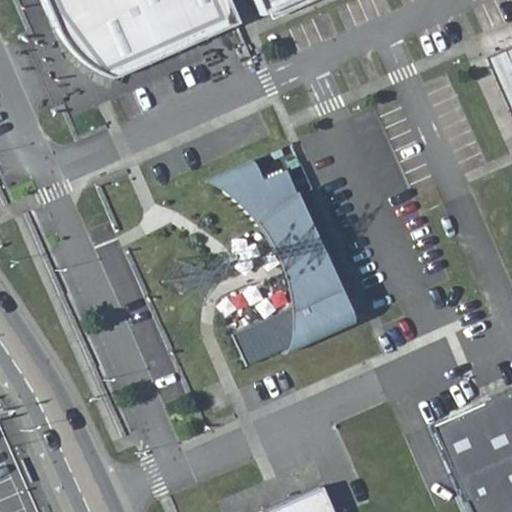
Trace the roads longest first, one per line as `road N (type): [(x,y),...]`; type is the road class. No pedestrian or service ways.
road 1 (secondary): [(117,511),(62,392),(0,296)]
road 2 (secondary): [(0,351),(30,396),(79,511)]
